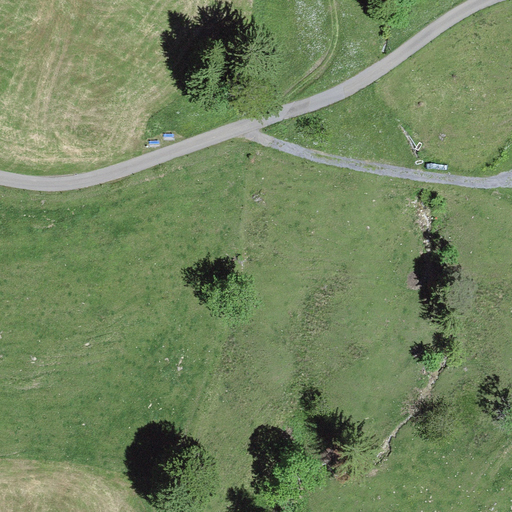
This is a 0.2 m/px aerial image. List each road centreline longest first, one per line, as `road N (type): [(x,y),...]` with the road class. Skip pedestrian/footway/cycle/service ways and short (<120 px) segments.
road 1 (unclassified): [(0,179),(51,189),(228,135),(350,88),(486,0)]
road 2 (track): [(332,0),(332,54),(244,128)]
